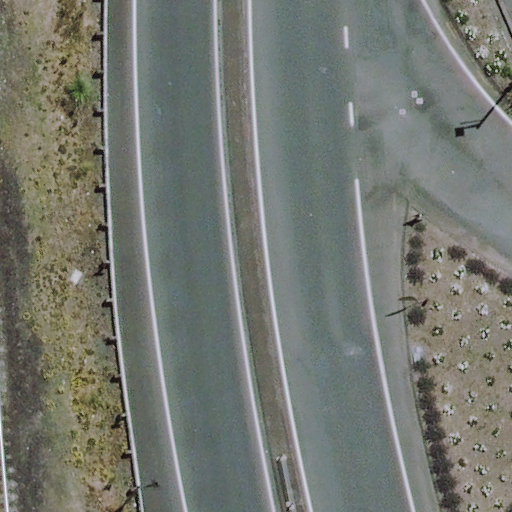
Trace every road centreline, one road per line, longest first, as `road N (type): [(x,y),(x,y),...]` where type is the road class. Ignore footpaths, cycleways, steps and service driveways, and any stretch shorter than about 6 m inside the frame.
road 1 (secondary): [(230,511),(193,286),(180,0)]
road 2 (secondary): [(294,110),(331,411),(361,511)]
road 3 (unclassified): [(294,110),(511,211)]
